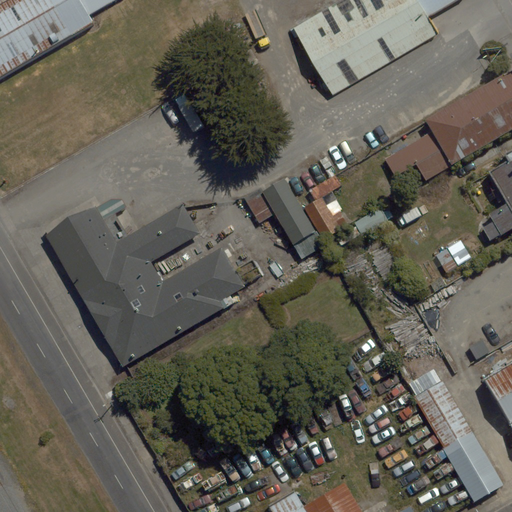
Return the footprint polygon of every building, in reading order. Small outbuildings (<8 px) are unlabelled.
[(0,0),(0,88),(147,2),(146,0),(0,0)] [(456,10),(450,0),(345,0),(280,38),(323,110),(426,50),(416,34),(456,10)] [(321,0),(297,0),(304,10),(321,0)] [(511,144),(511,103),(502,86),(409,141),(437,188),(511,144)] [(511,249),(511,157),(470,182),(510,250),(511,249)] [(258,225),(272,216),(298,258),(323,243),(287,184),(262,199),(248,208),(258,225)] [(91,216),(28,253),(109,389),(241,311),(213,263),(143,304),(131,284),(187,252),(168,221),(113,253),(91,216)] [(460,236),(434,252),(447,274),(473,257),(460,236)] [(511,376),(475,398),(511,459),(511,376)] [(472,511),(489,502),(428,399),(397,418),(452,511),(472,511)] [(317,511),(312,503),(296,511),(317,511)]
